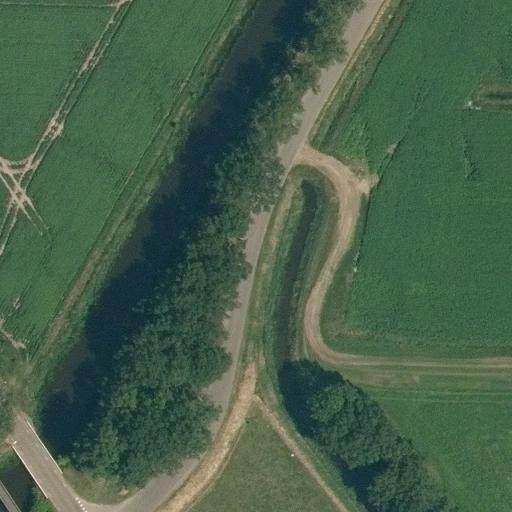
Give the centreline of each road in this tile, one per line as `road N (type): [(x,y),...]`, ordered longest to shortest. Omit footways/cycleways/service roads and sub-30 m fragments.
road 1 (unclassified): [(133,511),(186,456),(217,405),(255,219),(289,138),(373,0)]
road 2 (tertiary): [(72,511),(0,409)]
